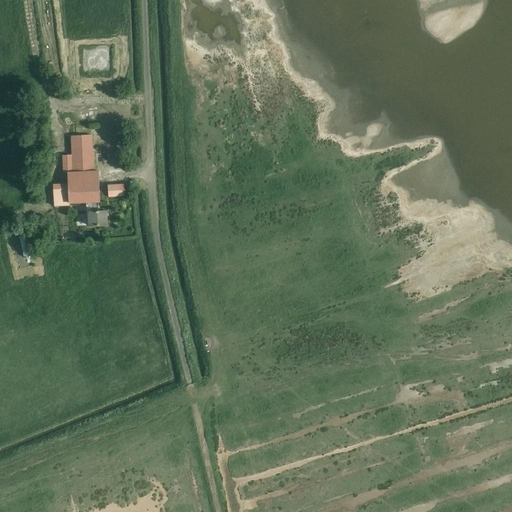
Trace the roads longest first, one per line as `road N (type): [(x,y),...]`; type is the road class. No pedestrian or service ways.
road 1 (unclassified): [(189,382),(150,196),(139,0)]
road 2 (track): [(219,511),(189,382)]
